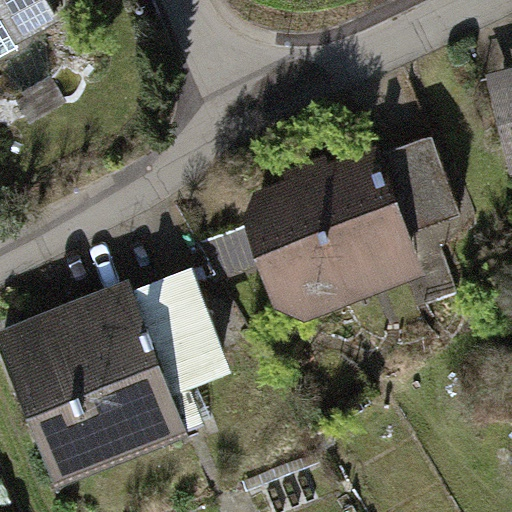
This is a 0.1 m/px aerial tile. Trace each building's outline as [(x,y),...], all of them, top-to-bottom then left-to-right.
[(0,0),(0,53),(74,15),(66,0),(0,0)] [(511,65),(495,71),(511,128),(511,65)] [(444,124),(265,193),(307,300),(432,251),(421,222),(475,202),(444,124)] [(199,269),(147,290),(175,360),(227,339),(199,269)] [(142,279),(12,331),(69,474),(199,422),(175,360),(147,290),(142,279)]
